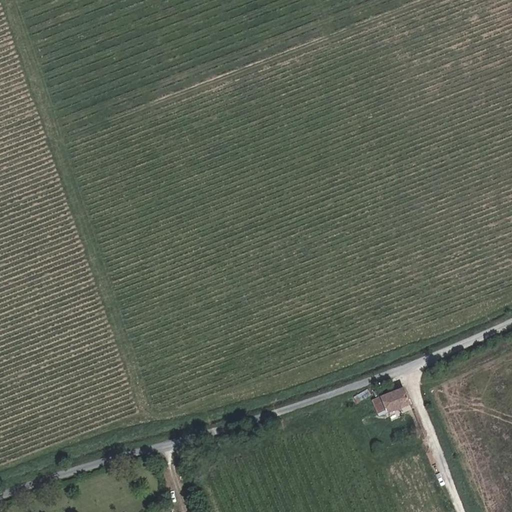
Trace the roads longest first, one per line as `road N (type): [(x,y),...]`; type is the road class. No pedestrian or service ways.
road 1 (unclassified): [(0,496),(311,401),(511,323)]
road 2 (track): [(419,364),(422,411),(462,511)]
